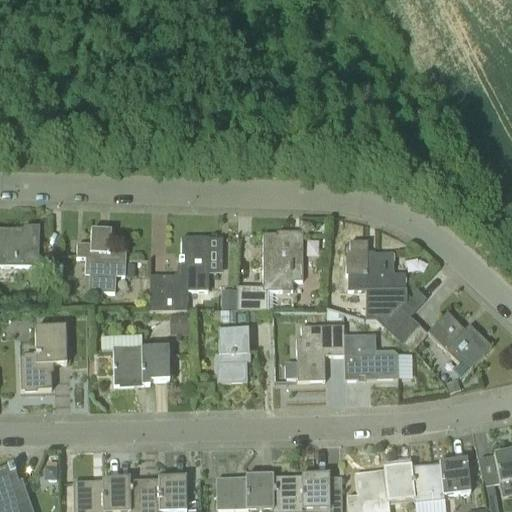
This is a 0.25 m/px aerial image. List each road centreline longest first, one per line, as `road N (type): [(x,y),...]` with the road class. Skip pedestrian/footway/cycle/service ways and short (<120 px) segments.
road 1 (residential): [(511,309),(422,232),(349,206),(0,185)]
road 2 (residential): [(0,438),(357,428),(511,407)]
